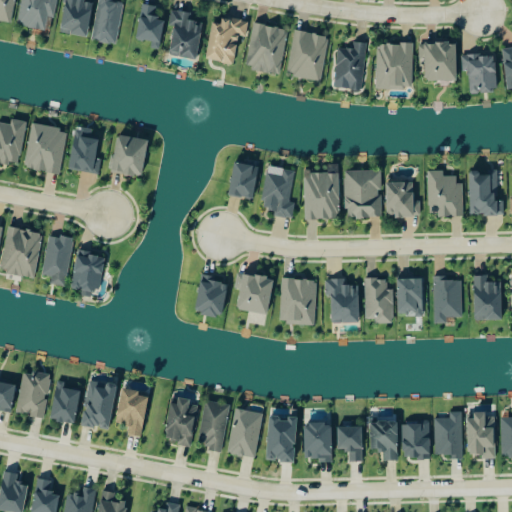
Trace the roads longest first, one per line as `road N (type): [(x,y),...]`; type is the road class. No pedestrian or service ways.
road 1 (residential): [(0,443),(251,491),(511,486)]
road 2 (residential): [(221,235),(298,249),(511,244)]
road 3 (residential): [(276,0),(366,14),(484,10)]
